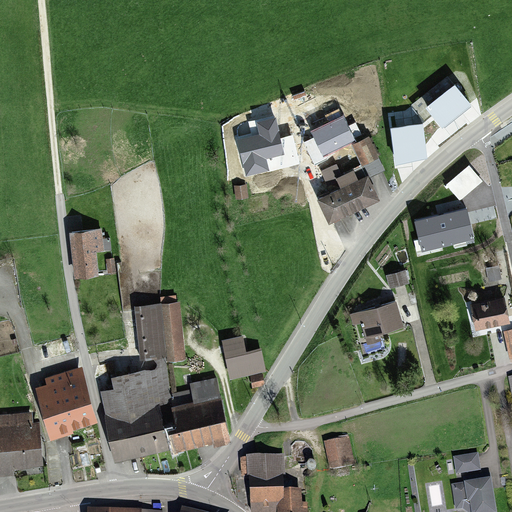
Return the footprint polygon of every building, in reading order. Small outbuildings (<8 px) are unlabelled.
[(470,106),(447,77),(412,105),(425,120),(432,115),(442,128),(470,106)] [(354,140),(343,118),(313,132),(324,155),(354,140)] [(260,135),(238,140),(246,175),(268,170),(265,158),(283,154),(275,119),(257,123),(260,135)] [(392,130),(396,161),(426,157),(422,126),(392,130)] [(342,190),(319,201),(329,223),(378,200),(368,177),(384,170),(369,138),(353,145),(363,167),(342,177),(336,165),(322,171),(327,183),(337,179),(342,190)] [(481,181),(469,167),(448,185),(460,199),(481,181)] [(246,186),(235,187),(236,199),(248,197),(246,186)] [(466,210),(415,222),(422,251),(473,239),(466,210)] [(71,228),(73,272),(96,271),(95,250),(101,249),(100,227),(71,228)] [(133,257),(118,259),(125,313),(141,311),(133,257)] [(401,270),(386,274),(388,284),(403,280),(401,270)] [(503,299),(471,305),(476,330),(508,323),(503,299)] [(183,355),(179,300),(142,303),(146,357),(183,355)] [(393,304),(356,312),(361,334),(397,326),(393,304)] [(242,338),(223,342),(231,377),(263,370),(259,352),(245,355),(242,338)] [(49,388),(38,391),(52,436),(95,422),(79,371),(47,381),(49,388)] [(263,374),(253,376),(254,385),(265,383),(263,374)] [(165,376),(101,390),(117,460),(171,446),(164,413),(161,403),(171,400),(165,376)] [(180,410),(164,413),(171,446),(230,435),(219,380),(194,385),(196,398),(178,401),(180,410)] [(0,470),(14,470),(13,464),(42,462),(40,423),(34,423),(33,414),(0,416),(0,470)] [(345,438),(325,441),(328,467),(348,465),(345,438)] [(477,452),(453,454),(455,472),(479,469),(477,452)] [(283,458),(252,459),(252,511),(303,511),(304,503),(296,503),(296,491),(284,491),(283,458)] [(496,511),(491,476),(450,482),(453,504),(471,502),(472,511),(496,511)]
